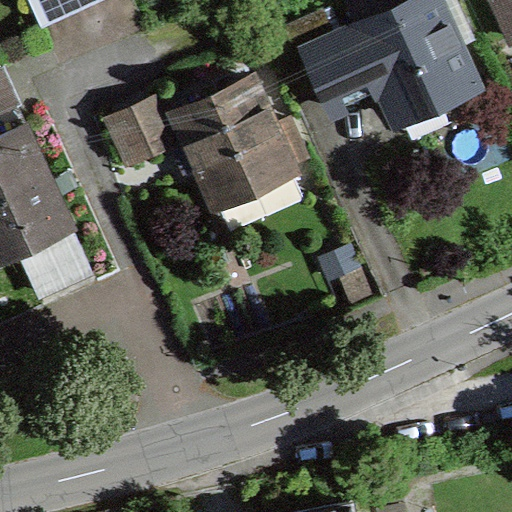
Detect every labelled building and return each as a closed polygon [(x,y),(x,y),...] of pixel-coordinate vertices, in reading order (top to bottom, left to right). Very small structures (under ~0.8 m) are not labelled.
[(31,0),(41,19),(81,0),(31,0)] [(437,0),(413,0),(337,35),(351,64),(371,54),(400,116),(475,81),(437,0)] [(511,0),(499,0),(511,26),(511,0)] [(351,64),(337,35),(322,4),(266,32),(294,91),(351,64)] [(0,64),(0,107),(16,100),(0,64)] [(251,76),(176,111),(218,200),(293,165),(291,161),(273,124),(251,76)] [(124,161),(178,136),(157,94),(104,119),(124,161)] [(273,124),(291,161),(310,152),(291,115),(273,124)] [(25,120),(0,132),(0,257),(21,248),(71,225),(73,224),(25,120)] [(90,266),(71,225),(21,248),(40,289),(90,266)] [(302,511),(353,511),(351,502),(302,511)]
